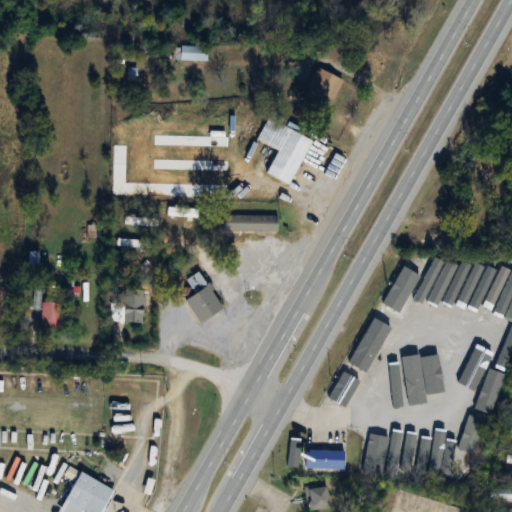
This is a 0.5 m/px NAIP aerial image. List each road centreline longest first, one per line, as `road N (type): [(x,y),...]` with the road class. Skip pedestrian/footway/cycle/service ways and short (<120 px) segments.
road 1 (primary): [(224,511),(511,0)]
road 2 (primary): [(471,0),(184,511)]
road 3 (residential): [(285,401),(189,361),(0,349)]
